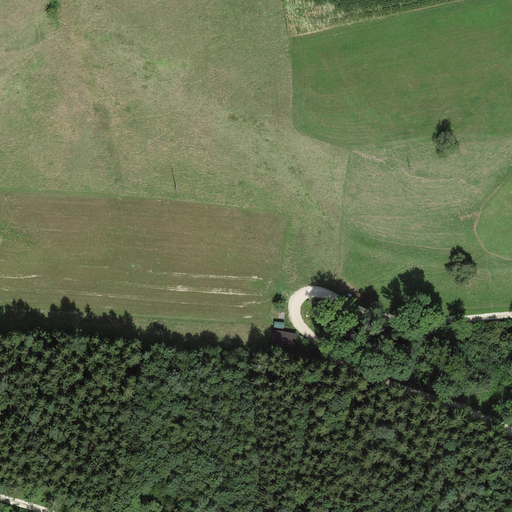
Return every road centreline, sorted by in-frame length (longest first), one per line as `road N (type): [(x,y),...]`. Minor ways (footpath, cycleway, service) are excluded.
road 1 (track): [(511,434),(327,356),(306,336),(299,314),(311,296),(415,322),(511,315)]
road 2 (track): [(0,336),(327,356)]
